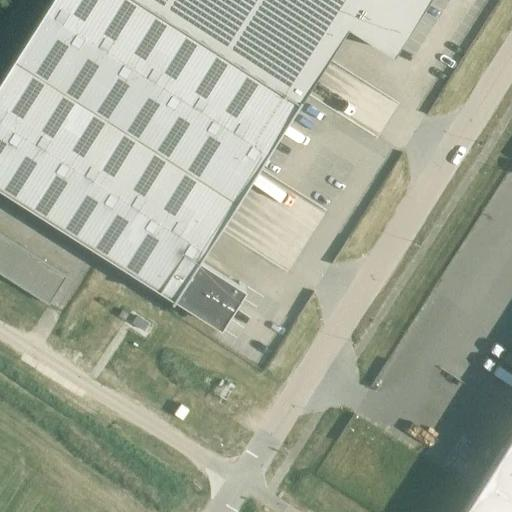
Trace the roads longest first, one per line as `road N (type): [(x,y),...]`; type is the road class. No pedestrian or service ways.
road 1 (unclassified): [(240,480),(511,54)]
road 2 (unclassified): [(240,480),(0,325)]
